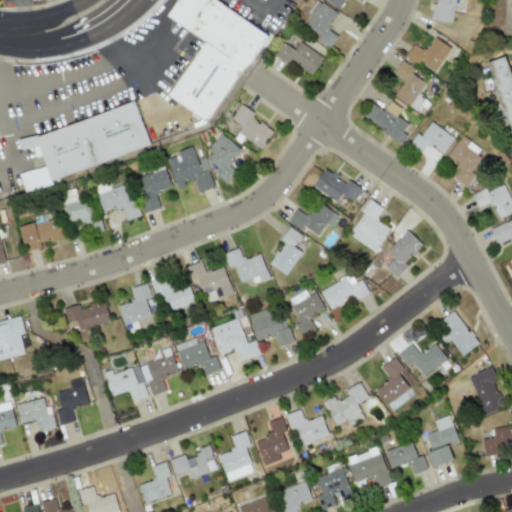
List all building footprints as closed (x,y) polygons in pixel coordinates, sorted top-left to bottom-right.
[(167,97),(208,123),(265,32),(214,0),(176,0),(165,17),(202,40),(167,97)] [(337,14),(316,0),(308,13),(312,16),(305,26),(319,36),(316,41),(329,49),(337,36),(327,29),(337,14)] [(356,0),(358,1),(358,0),(325,0),(338,9),(344,0),(356,0)] [(433,0),(431,20),(453,23),(456,0),(433,0)] [(405,57),(435,73),(449,46),(432,37),(425,51),(411,44),(405,57)] [(275,54),(309,77),(322,58),(299,42),(294,50),(283,43),(275,54)] [(511,130),(507,117),(505,118),(495,91),(498,90),(488,65),(506,58),(511,74),(511,130)] [(392,73),(403,80),(393,96),(409,106),(426,79),(399,63),(392,73)] [(400,108),(388,101),(382,111),(369,103),(361,119),(401,142),(405,134),(402,132),(407,123),(395,116),(400,108)] [(148,148),(135,103),(16,140),(19,150),(31,146),(35,157),(41,155),(44,166),(20,173),(23,184),(40,179),(39,173),(45,171),(47,179),(148,148)] [(273,129),(236,107),(229,119),(241,125),(236,133),(261,148),(273,129)] [(443,153),(453,136),(429,122),(421,136),(415,132),(407,146),(421,154),(427,144),(443,153)] [(238,170),(228,161),(238,150),(221,134),(202,155),(218,170),(214,174),(225,184),(238,170)] [(445,158),(460,168),(452,179),(465,187),(475,174),(471,171),(480,159),(475,155),(479,148),(460,135),(445,158)] [(175,190),(190,185),(192,193),(213,187),(203,157),(195,159),(191,148),(165,157),(175,190)] [(335,202),(340,194),(351,201),(358,191),(324,167),(311,185),(335,202)] [(160,207),(155,193),(170,188),(163,168),(134,178),(146,212),(160,207)] [(102,213),(119,206),(125,221),(137,216),(125,183),(109,188),(107,183),(93,188),(102,213)] [(485,187),(470,195),(478,209),(489,203),(498,218),(511,210),(511,203),(501,183),(487,191),(485,187)] [(65,224),(83,220),(86,233),(101,229),(97,212),(90,213),(87,198),(76,201),(74,189),(58,192),(65,224)] [(347,234),(373,251),(388,229),(374,220),(381,208),(369,200),(347,234)] [(288,221),(317,236),(323,223),(330,227),(337,214),(315,203),(308,216),(295,209),(288,221)] [(511,217),(489,230),(497,244),(508,238),(511,245),(511,217)] [(19,225),(22,251),(40,249),(39,242),(62,240),(60,220),(19,225)] [(268,264),(284,275),(300,252),(292,247),(300,235),(288,227),(279,240),(282,243),(268,264)] [(384,267),(395,278),(406,266),(403,263),(421,244),(405,230),(386,250),(393,257),(384,267)] [(252,284),(268,279),(259,253),(242,259),(238,248),(222,253),(227,268),(233,266),(239,282),(250,278),(252,284)] [(223,266),(203,272),(200,261),(186,265),(190,282),(197,280),(204,302),(231,294),(223,266)] [(329,309),(349,298),(351,302),(367,293),(360,279),(354,283),(349,274),(319,290),(329,309)] [(186,282),(169,288),(164,276),(151,281),(164,314),(194,303),(186,282)] [(152,304),(145,283),(130,288),(134,300),(116,305),(123,325),(150,315),(147,306),(152,304)] [(287,298),(298,322),(294,323),(300,336),(314,330),(308,318),(324,311),(315,292),(307,296),(304,290),(287,298)] [(62,308),(66,323),(75,321),(76,329),(108,322),(103,301),(79,307),(78,304),(62,308)] [(277,346),(289,342),(278,305),(247,314),(255,341),(273,336),(277,346)] [(459,357),(477,344),(452,310),(437,322),(444,332),(442,334),(459,357)] [(0,320),(0,359),(23,354),(19,334),(23,333),(19,316),(0,320)] [(209,328),(219,355),(236,349),(241,361),(258,354),(253,340),(245,343),(236,318),(209,328)] [(174,346),(182,369),(199,364),(203,375),(219,370),(214,355),(207,358),(201,337),(174,346)] [(445,360),(434,343),(418,354),(411,344),(397,353),(405,367),(413,362),(421,375),(445,360)] [(138,365),(149,396),(164,390),(159,377),(177,371),(168,347),(159,350),(161,357),(138,365)] [(109,396),(128,391),(131,401),(146,397),(137,366),(110,374),(109,370),(102,372),(109,396)] [(466,377),(483,415),(505,406),(488,367),(466,377)] [(55,392),(59,409),(55,410),(58,425),(73,421),(70,406),(86,403),(81,378),(67,381),(69,389),(55,392)] [(334,425),(345,419),(349,425),(363,418),(356,404),(367,398),(358,382),(344,390),(347,396),(336,402),(333,395),(321,402),(334,425)] [(54,429),(49,406),(43,407),(42,399),(15,404),(18,423),(37,420),(39,431),(54,429)] [(0,444),(1,444),(0,440),(0,430),(15,427),(9,402),(0,404),(0,444)] [(321,415),(302,421),(299,409),(284,414),(289,430),(295,428),(300,443),(327,435),(321,415)] [(432,420),(435,430),(424,434),(430,451),(426,452),(430,467),(452,460),(447,446),(457,443),(448,415),(432,420)] [(266,422),(271,434),(254,440),(262,465),(281,459),(279,453),(287,450),(280,432),(284,431),(280,417),(266,422)] [(511,448),(511,424),(491,429),(493,437),(480,440),(483,454),(511,448)] [(217,455),(227,481),(253,471),(244,448),(249,445),(243,431),(229,437),(234,448),(217,455)] [(383,451),(390,469),(408,462),(412,474),(426,469),(420,454),(415,456),(409,440),(383,451)] [(189,478),(216,469),(209,447),(169,461),(174,476),(187,471),(189,478)] [(353,482),(371,476),(374,488),(389,483),(378,447),(345,457),(353,482)] [(137,484),(143,503),(170,494),(164,477),(169,476),(164,462),(150,466),(154,479),(137,484)] [(319,509),(337,505),(336,501),(350,497),(342,468),(314,476),(319,494),(316,495),(319,509)] [(274,491),(279,511),(297,511),(295,505),(311,501),(305,482),(274,491)] [(89,511),(117,511),(113,493),(95,498),(92,486),(76,490),(81,505),(87,504),(89,511)] [(273,511),(268,496),(237,508),(238,511),(273,511)] [(39,502),(41,511),(76,511),(75,507),(57,511),(54,499),(39,502)]
